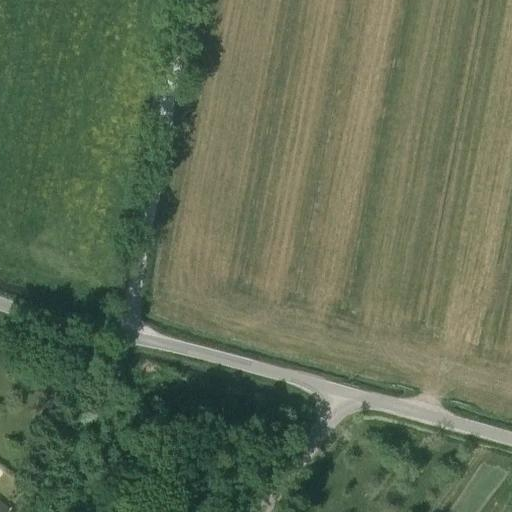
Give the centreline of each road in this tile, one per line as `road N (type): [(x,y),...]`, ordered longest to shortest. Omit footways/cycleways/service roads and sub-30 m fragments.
road 1 (unclassified): [(345,394),(0,303)]
road 2 (track): [(125,337),(188,0)]
road 3 (unclassified): [(511,439),(345,394)]
road 4 (unclassified): [(259,511),(345,394)]
